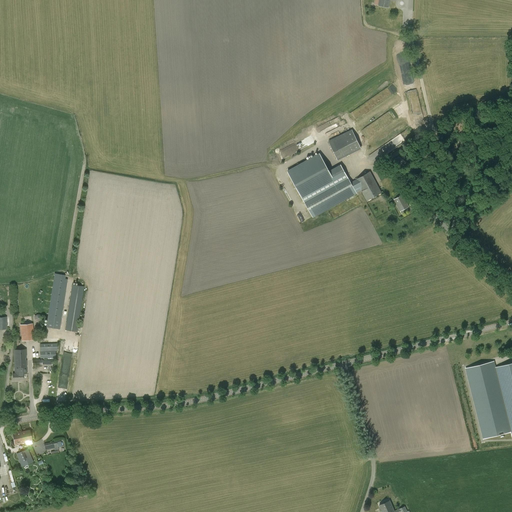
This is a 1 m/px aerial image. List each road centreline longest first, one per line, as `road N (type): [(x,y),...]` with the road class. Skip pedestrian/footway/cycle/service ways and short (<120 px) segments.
road 1 (tertiary): [(343,364),(178,404),(0,424)]
road 2 (track): [(405,0),(452,229)]
road 3 (tertiary): [(511,322),(343,364)]
road 4 (residential): [(362,511),(371,462),(343,364)]
